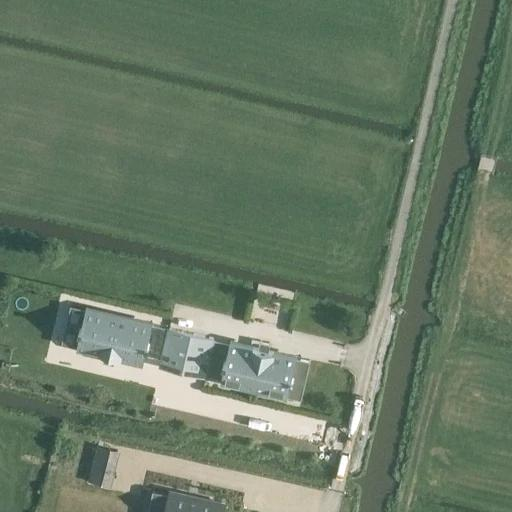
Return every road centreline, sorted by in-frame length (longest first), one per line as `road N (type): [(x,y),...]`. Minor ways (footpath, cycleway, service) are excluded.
road 1 (unclassified): [(331,511),(456,0)]
road 2 (track): [(511,201),(484,190),(444,349)]
road 3 (track): [(484,190),(511,47)]
